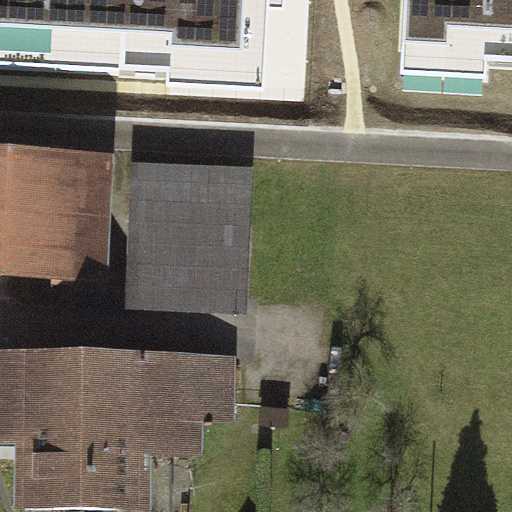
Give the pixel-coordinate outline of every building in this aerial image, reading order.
[(0,0),(0,72),(168,80),(168,89),(266,94),(270,0),(0,0)] [(511,0),(410,0),(408,54),(452,56),(453,36),(511,38),(511,0)] [(86,165),(0,160),(0,279),(80,283),(86,165)] [(237,166),(133,164),(131,310),(235,311),(237,166)] [(228,357),(3,360),(4,452),(21,451),(21,511),(135,511),(151,511),(150,453),(201,452),(200,421),(229,420),(228,357)]
